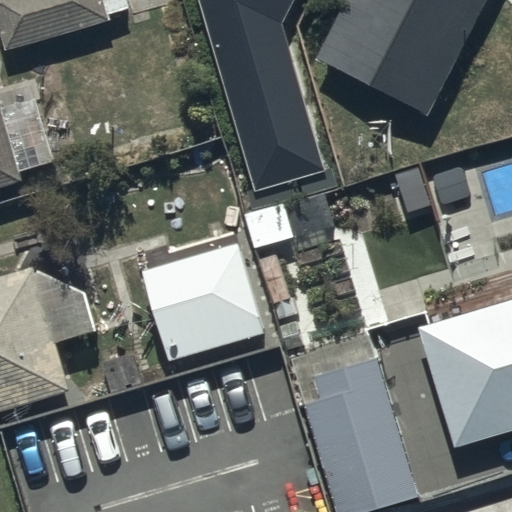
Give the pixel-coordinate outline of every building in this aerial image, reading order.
[(129,0),(0,0),(0,31),(5,50),(111,19),(109,14),(132,8),(129,0)] [(487,0),(346,0),(318,56),(430,115),(487,0)] [(0,186),(24,180),(21,171),(52,162),(29,84),(0,91),(0,186)] [(237,240),(141,270),(169,360),(265,330),(237,240)] [(98,329),(76,254),(0,275),(0,408),(70,388),(57,341),(98,329)] [(511,297),(418,326),(454,446),(511,428),(511,297)] [(362,511),(419,494),(375,358),(316,377),(322,397),(302,404),(336,511),(362,511)]
